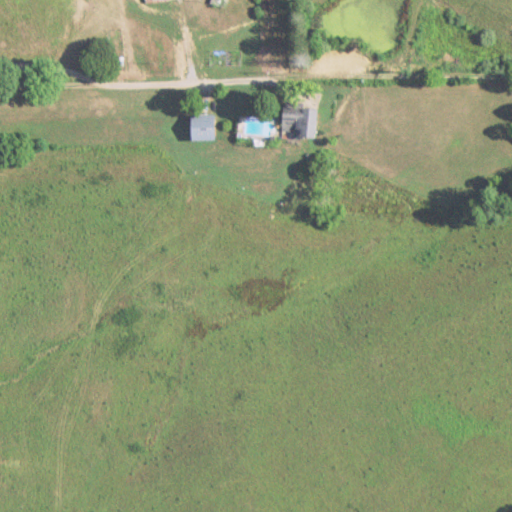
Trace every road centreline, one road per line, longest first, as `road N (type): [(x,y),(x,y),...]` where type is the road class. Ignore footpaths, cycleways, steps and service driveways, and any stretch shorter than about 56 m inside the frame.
road 1 (residential): [(290,78),(0,87)]
road 2 (residential): [(511,75),(290,78)]
